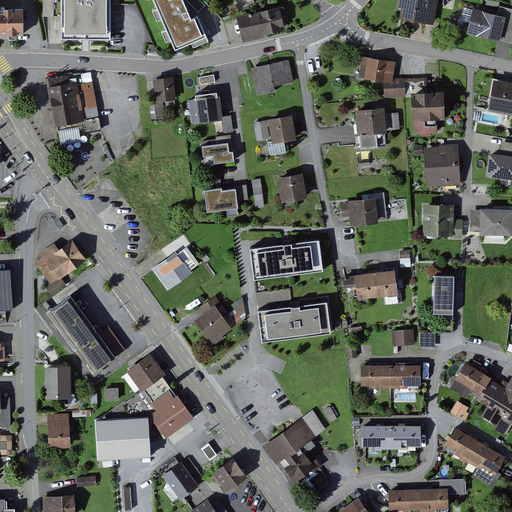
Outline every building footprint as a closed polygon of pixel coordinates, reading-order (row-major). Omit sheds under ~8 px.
[(54,16),(53,0),(43,0),(44,16),(54,16)] [(115,0),(65,0),(66,39),(115,39),(115,0)] [(146,0),(165,45),(171,42),(174,50),(192,42),(194,48),(209,41),(197,14),(191,16),(184,0),(146,0)] [(402,18),(437,24),(440,0),(400,0),(400,7),(404,8),(402,18)] [(462,18),(469,20),(472,9),(465,7),(462,18)] [(474,18),(482,21),(484,10),(478,8),(474,18)] [(0,9),(0,38),(26,38),(25,9),(0,9)] [(286,9),(240,17),(244,39),(290,31),(286,9)] [(484,10),(482,21),(479,35),(502,40),(504,29),(511,31),(511,12),(501,10),(500,14),(485,10),(484,10)] [(403,65),(367,59),(364,77),(400,83),(403,65)] [(292,61),(257,69),(262,93),(298,85),(292,61)] [(79,127),(78,121),(101,117),(95,82),(72,86),(70,74),(48,78),(57,130),(79,127)] [(175,78),(156,80),(158,116),(178,115),(175,78)] [(489,111),(511,114),(511,82),(495,79),(489,111)] [(445,93),(414,96),(418,133),(442,131),(441,122),(448,121),(445,93)] [(222,97),(196,99),(198,125),(224,123),(222,97)] [(387,109),(358,112),(361,151),(381,149),(380,136),(390,136),(387,109)] [(140,133),(137,113),(124,115),(127,135),(140,133)] [(295,117),(261,123),(265,147),(299,141),(295,117)] [(228,143),(202,145),(203,156),(214,155),(215,163),(235,161),(234,151),(229,152),(228,143)] [(463,185),(460,147),(429,150),(432,188),(463,185)] [(511,155),(490,153),(487,177),(511,179),(511,155)] [(307,176),(281,180),(284,204),(310,200),(307,176)] [(262,177),(253,178),(255,207),(264,206),(262,177)] [(222,187),(205,190),(208,212),(239,208),(237,188),(222,190),(222,187)] [(378,200),(354,203),(356,226),(381,223),(378,200)] [(454,206),(430,207),(431,237),(455,235),(454,206)] [(511,209),(482,211),(483,238),(511,236),(511,209)] [(480,234),(480,221),(464,221),(463,233),(480,234)] [(319,238),(250,246),(253,276),(322,268),(319,238)] [(88,260),(73,240),(60,250),(56,244),(42,255),(61,281),(88,260)] [(401,250),(401,265),(410,265),(410,250),(401,250)] [(193,272),(179,255),(159,272),(173,289),(193,272)] [(13,270),(0,270),(0,313),(9,313),(9,310),(15,310),(13,270)] [(398,273),(358,276),(359,299),(400,296),(398,273)] [(33,309),(40,319),(44,316),(92,379),(88,382),(92,387),(113,371),(108,364),(116,358),(68,295),(79,287),(73,279),(33,309)] [(455,316),(458,280),(439,279),(436,315),(455,316)] [(327,300),(258,308),(262,339),(331,331),(327,300)] [(237,332),(217,308),(197,324),(217,349),(237,332)] [(420,331),(419,345),(436,346),(436,332),(420,331)] [(417,332),(396,334),(397,347),(418,345),(417,332)] [(168,376),(151,355),(129,373),(159,411),(153,416),(170,436),(195,416),(165,378),(168,376)] [(511,381),(509,387),(468,363),(452,388),(470,399),(474,393),(490,403),(485,412),(510,427),(511,423),(511,381)] [(69,367),(48,368),(49,397),(70,396),(69,367)] [(420,367),(363,367),(364,387),(421,386),(420,367)] [(106,400),(119,399),(119,386),(105,387),(106,400)] [(331,420),(337,417),(333,406),(326,409),(331,420)] [(329,431),(315,413),(271,446),(300,485),(323,468),(308,447),(329,431)] [(70,415),(50,417),(52,447),(73,445),(70,415)] [(153,453),(150,417),(96,422),(99,458),(153,453)] [(423,425),(364,426),(365,447),(423,446),(423,425)] [(508,459),(459,430),(448,447),(497,477),(508,459)] [(0,456),(17,455),(16,436),(0,436),(0,456)] [(212,443),(204,448),(212,460),(219,455),(212,443)] [(249,477),(235,458),(214,473),(228,492),(249,477)] [(200,487),(183,462),(165,474),(182,499),(200,487)] [(80,476),(80,485),(98,484),(98,475),(80,476)] [(170,483),(164,486),(173,501),(179,497),(170,483)] [(131,486),(118,486),(119,508),(131,508),(131,486)] [(450,488),(392,489),(392,511),(404,511),(450,511),(450,488)] [(76,511),(75,494),(47,497),(48,511),(76,511)] [(212,505),(208,499),(190,511),(230,511),(220,499),(212,505)] [(247,511),(248,511),(240,501),(230,508),(232,511),(247,511)] [(368,511),(359,501),(345,511),(368,511)]
